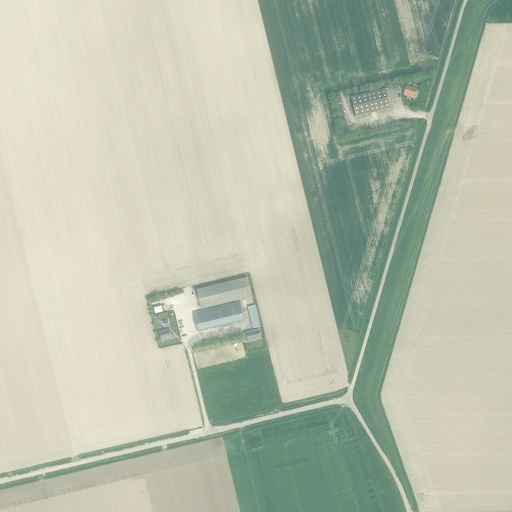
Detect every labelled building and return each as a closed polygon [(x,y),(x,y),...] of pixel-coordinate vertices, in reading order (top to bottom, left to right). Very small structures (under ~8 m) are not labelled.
[(415,98),(417,89),(416,89),(417,84),(414,83),(412,88),(406,86),(403,95),(415,98)] [(356,116),(390,108),(386,89),(351,97),(356,116)] [(343,135),(349,133),(345,120),(340,121),(343,135)] [(197,290),(202,309),(250,297),(245,278),(197,290)] [(198,332),(244,321),(240,301),(193,312),(198,332)] [(253,328),(261,327),(256,305),(248,307),(253,328)] [(164,331),(160,332),(162,341),(172,338),(170,329),(166,330),(166,329),(164,329),(164,331)] [(249,342),(261,339),(259,330),(247,333),(249,342)]
